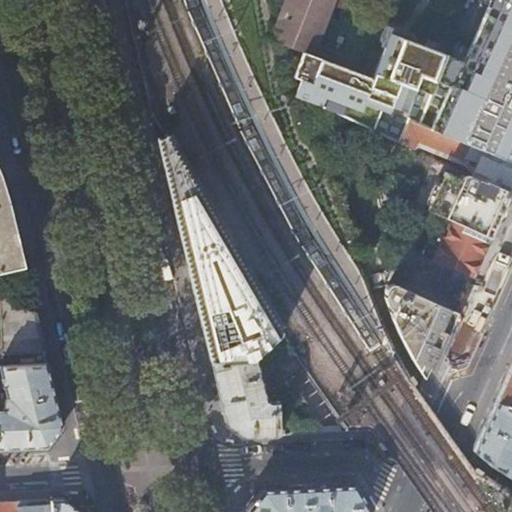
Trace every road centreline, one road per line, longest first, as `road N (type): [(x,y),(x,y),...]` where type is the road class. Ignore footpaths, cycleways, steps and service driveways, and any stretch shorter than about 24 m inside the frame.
road 1 (tertiary): [(201,468),(91,0)]
road 2 (tertiary): [(0,20),(106,472)]
road 3 (residential): [(409,509),(511,278)]
road 4 (residential): [(201,468),(354,461),(409,509)]
